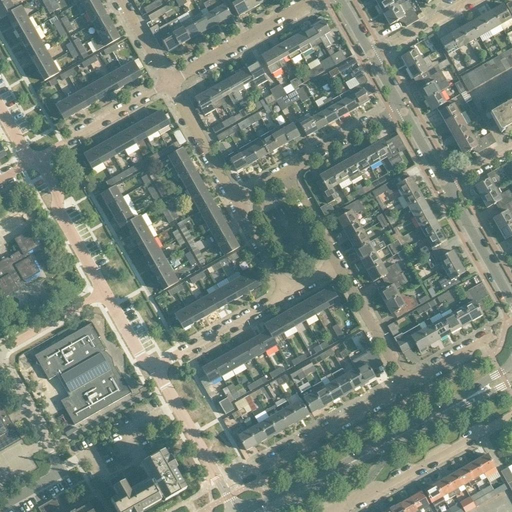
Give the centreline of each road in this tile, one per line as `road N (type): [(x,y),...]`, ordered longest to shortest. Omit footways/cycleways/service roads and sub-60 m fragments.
road 1 (residential): [(0,506),(58,469),(3,357),(110,292)]
road 2 (residential): [(405,385),(220,485)]
road 3 (residential): [(357,497),(511,416)]
road 4 (residential): [(168,81),(314,0)]
road 5 (residential): [(155,372),(288,290)]
road 6 (tertiary): [(110,292),(34,156)]
road 7 (residential): [(168,81),(34,156)]
road 8 (residential): [(405,385),(337,264)]
road 9 (residential): [(235,201),(168,81)]
road 10 (residential): [(511,304),(446,185)]
road 11 (residential): [(285,173),(400,109)]
road 12 (tertiary): [(220,485),(155,372)]
